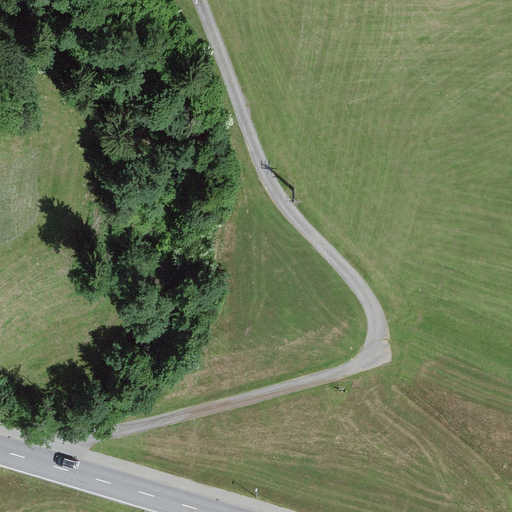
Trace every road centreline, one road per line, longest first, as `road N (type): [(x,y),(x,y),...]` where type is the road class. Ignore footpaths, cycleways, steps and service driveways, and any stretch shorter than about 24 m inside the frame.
road 1 (track): [(58,468),(78,439),(350,369),(377,348),(367,298),(268,182),(198,0)]
road 2 (secondary): [(0,450),(203,511)]
